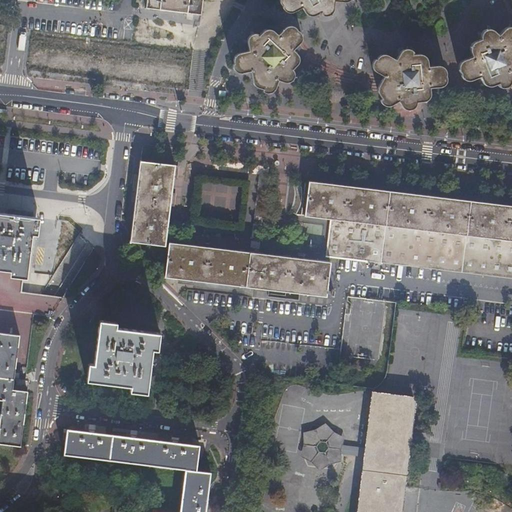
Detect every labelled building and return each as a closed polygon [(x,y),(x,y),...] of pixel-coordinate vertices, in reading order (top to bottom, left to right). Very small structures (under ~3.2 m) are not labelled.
[(146,0),(146,7),(201,14),(202,0),(146,0)] [(279,0),(280,3),(281,4),(282,5),(282,8),(283,10),(284,11),(285,12),(287,12),(289,13),(291,13),(301,8),(302,8),(303,9),(304,10),(304,12),(306,14),(307,15),(310,16),(312,16),(314,15),(322,12),(322,15),(326,15),(329,15),(330,14),(331,13),(333,10),(334,7),(334,2),(335,1),(336,1),(340,1),(343,2),(344,2),(346,2),(349,1),(349,0),(279,0)] [(246,72),(249,71),(250,71),(250,72),(251,80),(252,83),(253,84),(254,85),(256,87),(261,88),(262,89),(261,91),(263,92),(265,93),(267,94),(269,93),(271,92),(273,91),(274,89),(277,81),(278,80),(279,80),(283,82),(286,83),(289,82),(290,81),(291,80),(293,78),(293,76),(292,71),(292,69),(296,65),(298,64),(299,60),(298,57),(298,55),(297,53),(296,52),(294,50),(293,48),(294,47),(299,43),(299,42),(300,40),(301,37),(301,34),(299,32),(297,30),(296,29),(293,26),(292,26),(288,25),(285,26),(282,28),(277,34),(276,33),(273,30),(271,29),(269,29),(267,28),(265,29),(263,30),(262,31),(260,34),(257,36),(256,35),(257,33),(254,33),(252,33),(249,36),(247,38),(247,41),(247,44),(248,45),(248,48),(247,49),(246,51),(245,51),(239,52),(237,53),(236,54),(235,55),(233,58),(233,61),(234,63),(232,63),(232,65),(232,67),(233,69),(234,70),(236,72),(238,72),(241,72),(246,72)] [(458,65),(457,69),(458,70),(459,73),(460,73),(460,76),(461,78),(462,79),(464,80),(466,81),(468,81),(473,78),(480,76),(480,79),(481,81),(482,83),(484,85),(487,85),(489,86),(491,85),(496,83),(497,83),(498,84),(499,86),(500,87),(503,87),(506,85),(509,83),(510,80),(511,75),(511,26),(509,26),(507,26),(505,26),(497,34),(495,32),(494,31),(491,29),(488,28),(485,28),(482,30),(481,32),(480,33),(480,36),(479,37),(479,39),(479,40),(478,40),(475,40),(473,41),(471,43),(469,45),(469,47),(469,50),(470,54),(471,56),(466,59),(462,60),(459,62),(458,65)] [(398,101),(398,102),(399,104),(401,107),(403,109),(405,110),(408,110),(411,109),(413,108),(414,106),(415,102),(421,102),(423,101),(426,100),(427,99),(428,97),(429,94),(429,90),(430,89),(432,88),(439,88),(441,87),(444,85),(445,82),(445,80),(445,75),(445,72),(445,70),(443,68),(442,67),(439,66),(428,66),(427,65),(428,63),(427,61),(426,59),(425,57),(423,55),(421,54),(419,54),(416,54),(414,55),(413,55),(412,54),(412,53),(414,51),(412,50),(410,49),(408,49),(406,49),(402,50),(399,52),(396,57),(395,58),(387,54),(385,54),(384,53),(382,54),(379,55),(377,57),(376,58),(375,58),(373,60),(372,61),(371,64),(372,67),(372,69),(374,71),(381,75),(382,75),(383,76),(383,77),(378,86),(376,89),(376,90),(377,93),(380,96),(380,97),(380,98),(379,99),(378,99),(379,101),(380,103),(381,104),(383,105),(385,106),(387,106),(392,105),(396,102),(398,101)] [(177,166),(141,161),(130,244),(166,248),(177,166)] [(304,216),(329,219),(511,240),(511,206),(478,202),(438,197),(404,192),(385,190),(371,188),(355,186),(329,183),(308,180),(304,216)] [(0,268),(7,270),(7,275),(23,275),(29,231),(34,232),(34,216),(0,211),(0,268)] [(0,336),(17,338),(13,376),(28,377),(48,218),(34,216),(34,232),(29,231),(23,275),(7,275),(7,270),(0,268),(0,336)] [(325,256),(511,278),(511,240),(329,219),(325,256)] [(271,256),(169,243),(164,276),(267,290),(306,295),(326,297),(330,263),(310,261),(271,256)] [(112,321),(95,319),(90,363),(85,362),(83,380),(127,385),(126,390),(143,392),(148,348),(153,349),(155,332),(112,327),(112,321)] [(0,336),(0,402),(0,403),(0,404),(0,445),(18,448),(26,395),(10,392),(13,376),(17,338),(0,336)] [(373,394),(362,478),(359,503),(358,511),(399,511),(409,435),(413,399),(373,394)] [(511,506),(505,511),(511,511),(511,399),(511,400),(502,408),(413,399),(409,435),(455,440),(457,425),(481,428),(511,461),(511,506)] [(325,423),(314,429),(303,431),(303,443),(299,456),(309,461),(319,471),(329,464),(341,462),(341,454),(341,449),(342,445),(344,438),(334,432),(325,423)] [(206,511),(211,472),(197,470),(200,445),(68,430),(64,454),(186,469),(180,511),(206,511)] [(364,448),(342,445),(341,449),(341,454),(362,457),(364,448)]
